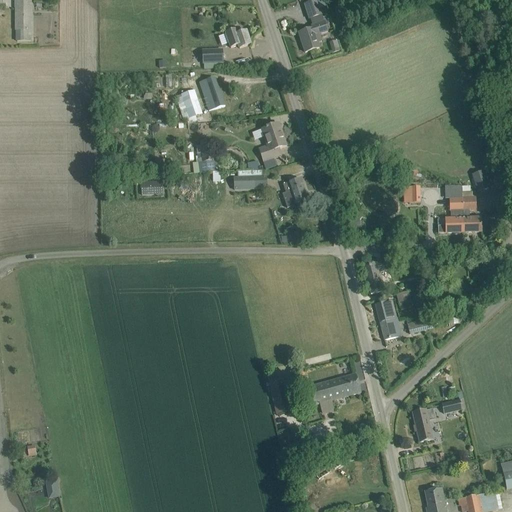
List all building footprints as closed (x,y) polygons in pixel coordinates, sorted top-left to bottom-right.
[(15,1),(15,11),(15,31),(16,31),(31,31),(31,1),(15,1)] [(305,5),(309,19),(322,15),(317,1),(305,5)] [(310,26),(311,30),(299,34),(305,53),(319,48),(315,36),(328,32),(325,21),(310,26)] [(226,34),(228,40),(230,47),(238,44),(239,49),(251,45),(246,32),(237,35),(235,31),(226,34)] [(223,64),(223,51),(201,52),(202,65),(208,64),(208,70),(219,69),(218,64),(223,64)] [(213,78),(204,82),(199,83),(208,111),(223,105),(213,78)] [(194,91),(176,98),(184,120),(184,121),(186,120),(194,117),(202,115),(202,114),(194,91)] [(279,124),(269,128),(262,130),(267,147),(259,150),(263,162),(281,156),(279,150),(286,147),(279,124)] [(201,146),(196,146),(197,153),(198,163),(199,173),(204,173),(215,171),(214,162),(212,141),(200,143),(201,146)] [(281,168),(269,171),(271,179),(282,176),(281,168)] [(409,169),(407,175),(416,178),(416,177),(417,175),(418,171),(409,169)] [(489,188),(484,171),(471,175),(477,193),(489,188)] [(254,177),(234,178),(234,184),(234,191),(239,191),(255,190),(254,177)] [(308,202),(300,179),(283,185),(286,194),(290,192),(295,206),(308,202)] [(141,183),(141,196),(153,195),(153,183),(141,183)] [(420,204),(419,188),(408,188),(409,204),(420,204)] [(475,198),(462,198),(462,199),(463,219),(464,233),(488,232),(488,219),(481,219),(469,219),(469,212),(476,212),(475,198)] [(445,227),(438,227),(438,234),(464,233),(463,219),(462,199),(450,199),(449,199),(449,212),(450,212),(451,220),(445,220),(445,227)] [(361,226),(359,218),(352,220),(354,229),(361,226)] [(386,260),(377,263),(364,266),(371,295),(385,292),(380,272),(389,271),(386,260)] [(414,300),(410,301),(407,292),(396,295),(400,310),(412,307),(416,306),(414,300)] [(392,301),(375,306),(384,341),(401,337),(392,301)] [(431,330),(429,320),(407,325),(409,335),(431,330)] [(283,373),(268,376),(277,416),(292,412),(283,373)] [(356,375),(346,378),(309,389),(314,407),(361,393),(356,375)] [(444,414),(462,410),(459,400),(459,401),(442,404),(444,414)] [(436,409),(432,410),(426,411),(425,411),(413,414),(420,443),(432,440),(428,421),(435,420),(434,417),(438,416),(436,409)] [(26,450),(28,457),(35,455),(34,448),(26,450)] [(343,465),(338,457),(314,474),(319,481),(343,465)] [(506,491),(511,489),(511,462),(500,465),(506,491)] [(60,497),(57,481),(46,483),(49,499),(60,497)] [(446,511),(442,489),(434,490),(424,492),(428,508),(426,508),(426,511),(446,511)] [(459,507),(461,506),(461,511),(467,511),(468,511),(492,511),(496,511),(492,493),(477,497),(477,496),(458,500),(459,507)]
